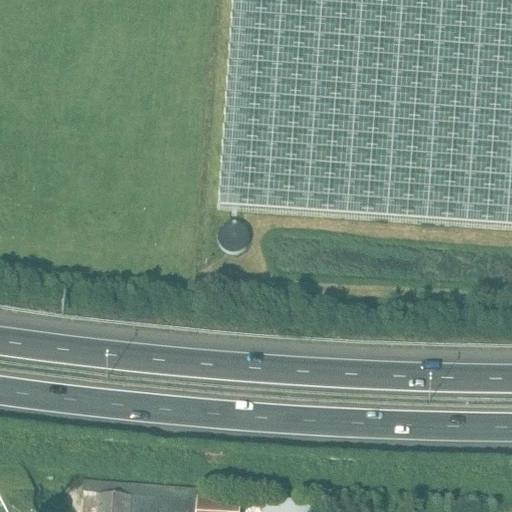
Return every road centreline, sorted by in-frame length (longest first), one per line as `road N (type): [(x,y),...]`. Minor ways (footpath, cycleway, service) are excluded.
road 1 (motorway): [(511,377),(227,366),(0,338)]
road 2 (motorway): [(0,391),(220,415),(511,428)]
